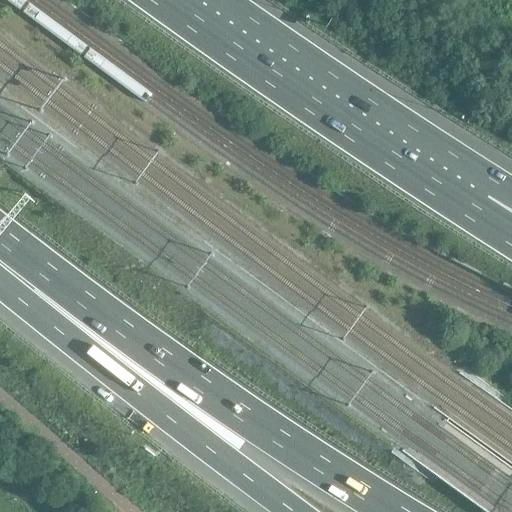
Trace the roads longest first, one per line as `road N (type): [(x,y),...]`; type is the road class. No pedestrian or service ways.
road 1 (motorway): [(0,244),(87,312),(395,511)]
road 2 (motorway): [(0,249),(285,511)]
road 3 (motorway): [(486,212),(174,0)]
